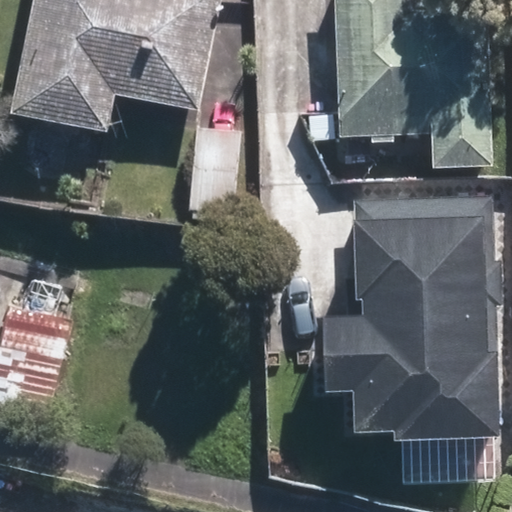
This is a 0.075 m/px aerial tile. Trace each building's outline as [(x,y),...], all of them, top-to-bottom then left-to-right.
[(22,0),(1,117),(97,135),(104,97),(191,113),(212,0),(22,0)] [(398,0),(322,0),(329,140),(421,135),(423,170),(485,167),(478,7),(399,11),(398,0)] [(237,129),(188,127),(183,219),(233,222),(237,129)] [(338,391),(340,432),(380,430),(380,441),(487,436),(483,354),(493,353),(485,196),(346,202),(347,224),(334,225),(338,319),(306,321),(309,392),(338,391)] [(77,321),(2,303),(0,309),(0,423),(48,435),(77,321)] [(28,511),(31,493),(0,488),(0,511),(28,511)]
